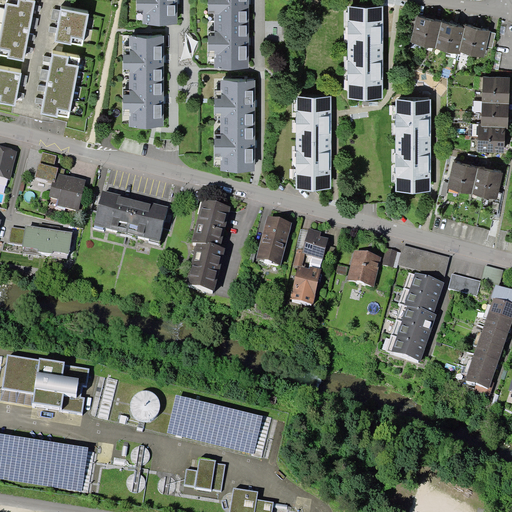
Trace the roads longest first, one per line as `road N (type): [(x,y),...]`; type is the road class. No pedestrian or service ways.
road 1 (residential): [(0,128),(511,261)]
road 2 (track): [(84,149),(118,0)]
